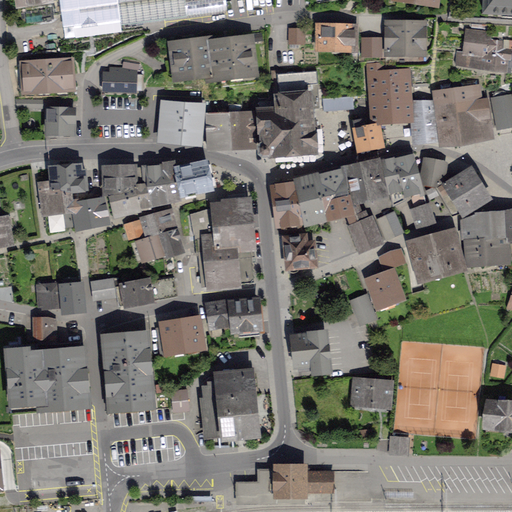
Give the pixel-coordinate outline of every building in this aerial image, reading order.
[(62,0),(63,0),(58,1),(60,11),(72,10),(74,26),(120,20),(121,25),(227,11),(225,0),(62,0)] [(511,0),(484,0),(484,13),(511,14),(511,0)] [(424,23),(388,22),(387,53),(424,53),(424,23)] [(355,48),(356,28),(322,27),(322,51),(336,51),(336,48),(355,48)] [(289,44),(304,44),(305,29),(290,29),(289,44)] [(456,63),(485,67),(488,47),(487,35),(469,32),(468,49),(472,49),(472,53),(457,52),(456,63)] [(249,40),(223,44),(227,75),(253,72),(249,40)] [(488,47),(485,67),(511,69),(511,66),(511,40),(511,41),(511,49),(505,48),(488,47)] [(488,47),(505,48),(505,41),(489,40),(488,47)] [(211,77),(212,77),(207,42),(174,47),(178,76),(210,72),(211,77)] [(227,75),(223,44),(208,46),(208,42),(207,42),(212,77),(227,75)] [(367,46),(367,54),(375,54),(375,46),(367,46)] [(384,71),(383,63),(369,64),(373,121),(411,118),(408,70),(384,71)] [(70,86),(68,64),(22,67),(24,89),(70,86)] [(413,78),(429,77),(429,66),(413,67),(413,78)] [(135,76),(135,70),(112,69),(111,75),(106,75),(105,90),(134,91),(134,90),(142,90),(142,76),(135,76)] [(310,109),(320,109),(317,71),(273,74),(274,89),(270,89),(271,100),(259,100),(261,128),(260,128),(260,130),(261,129),(263,151),(262,152),(262,155),(265,155),(265,154),(273,154),(273,155),(275,154),(311,151),(313,151),(311,129),(314,128),(316,126),(316,121),(314,119),(310,120),(310,109)] [(429,77),(413,78),(413,115),(414,123),(411,123),(413,137),(416,140),(437,138),(431,99),(429,77)] [(487,111),(488,111),(486,100),(480,101),(478,87),(436,93),(442,143),(491,136),(487,111)] [(494,100),(499,128),(511,125),(511,95),(503,91),(498,92),(494,100)] [(229,116),(231,145),(255,144),(254,115),(248,114),(247,105),(241,105),(241,96),(228,96),(229,104),(229,115),(229,116)] [(323,99),(324,112),(354,109),(353,97),(323,99)] [(33,108),(33,100),(15,99),(17,108),(33,108)] [(72,101),(48,100),(48,134),(69,134),(70,122),(73,122),(74,110),(72,110),(72,101)] [(159,138),(199,141),(202,105),(162,103),(159,138)] [(213,146),(231,145),(229,116),(229,115),(209,116),(210,146),(213,146)] [(363,119),(353,121),(354,128),(353,129),(357,149),(383,144),(379,124),(365,126),(363,119)] [(397,162),(405,194),(412,193),(413,196),(412,198),(415,210),(427,206),(428,206),(416,163),(412,164),(411,158),(397,162)] [(390,193),(393,207),(406,200),(405,194),(397,162),(396,159),(383,161),(391,192),(390,193)] [(444,165),(426,162),(423,182),(440,185),(444,165)] [(164,166),(166,179),(177,177),(176,171),(174,163),(163,165),(164,166)] [(348,173),(343,174),(347,191),(350,202),(386,194),(380,167),(377,167),(377,164),(347,170),(348,173)] [(204,165),(176,171),(177,177),(180,194),(209,188),(204,165)] [(72,201),(73,201),(72,192),(88,190),(86,170),(81,170),(81,166),(49,168),(51,182),(52,190),(70,187),(71,200),(72,201)] [(166,179),(164,166),(134,169),(134,186),(144,185),(148,186),(164,183),(164,180),(166,179)] [(134,186),(134,169),(105,170),(106,194),(111,194),(111,196),(122,193),(122,188),(134,187),(134,186)] [(463,212),(464,213),(486,200),(467,169),(436,188),(436,187),(427,192),(431,200),(440,195),(453,216),(463,212)] [(343,171),(318,177),(324,197),(347,191),(343,174),(343,171)] [(180,194),(177,177),(166,179),(164,180),(164,183),(168,200),(181,197),(180,194)] [(296,185),(300,203),(324,197),(318,177),(296,182),(296,185)] [(52,190),(51,182),(39,184),(42,212),(63,210),(65,228),(75,227),(75,226),(73,209),(72,201),(71,200),(70,187),(52,190)] [(168,200),(164,183),(148,186),(151,205),(168,202),(168,200)] [(122,188),(122,193),(111,196),(111,198),(110,198),(114,214),(140,208),(151,207),(151,205),(148,186),(144,185),(134,186),(134,187),(122,188)] [(279,225),(304,222),(300,203),(296,185),(274,188),(279,225)] [(324,197),(328,217),(346,213),(352,211),(351,209),(350,202),(347,191),(324,197)] [(87,202),(91,224),(109,221),(104,199),(99,200),(98,196),(86,198),(87,202)] [(328,217),(324,197),(300,203),(304,222),(304,225),(328,218),(328,217)] [(78,226),(91,224),(87,202),(78,204),(77,200),(73,201),(72,201),(73,209),(75,226),(78,226)] [(251,257),(246,202),(226,204),(190,214),(194,235),(196,252),(198,252),(201,288),(254,283),(252,257),(251,257)] [(346,213),(358,243),(377,235),(370,219),(367,220),(363,213),(361,214),(358,206),(351,209),(352,211),(346,213)] [(428,206),(427,206),(415,210),(414,211),(419,228),(433,223),(428,206)] [(178,228),(172,211),(141,220),(145,235),(143,235),(143,239),(159,234),(160,233),(177,228),(178,228)] [(504,239),(507,239),(511,238),(511,212),(503,213),(503,216),(504,239)] [(386,240),(404,232),(395,213),(378,220),(386,240)] [(503,216),(476,217),(464,221),(467,242),(468,242),(488,240),(504,239),(503,216)] [(0,242),(12,241),(8,220),(0,221),(0,242)] [(139,221),(126,225),(130,239),(143,235),(139,221)] [(177,228),(160,233),(167,255),(183,250),(181,243),(177,228)] [(159,234),(143,239),(144,240),(137,241),(143,259),(164,253),(159,234)] [(452,234),(412,245),(421,278),(461,267),(452,234)] [(380,243),(377,235),(358,243),(361,251),(380,243)] [(298,272),(299,267),(315,266),(315,262),(318,261),(317,253),(314,254),(313,243),(306,244),(305,236),(285,238),(288,268),(291,272),(294,273),(298,272)] [(488,240),(489,261),(509,260),(508,251),(507,239),(504,239),(488,240)] [(489,261),(488,240),(468,242),(470,262),(489,261)] [(405,261),(401,250),(379,257),(383,269),(405,261)] [(393,273),(370,282),(378,305),(401,297),(393,273)] [(84,311),(81,285),(77,285),(77,279),(61,280),(64,313),(84,311)] [(177,296),(174,279),(151,283),(150,280),(116,287),(120,307),(177,296)] [(60,281),(38,283),(40,307),(62,305),(60,281)] [(113,281),(93,284),(95,299),(115,296),(113,281)] [(375,318),(366,296),(352,302),(361,324),(375,318)] [(234,331),(238,330),(257,300),(232,303),(234,327),(234,331)] [(259,335),(257,300),(238,330),(239,337),(259,335)] [(234,327),(232,303),(232,302),(208,305),(213,336),(223,334),(222,328),(234,327)] [(56,320),(34,320),(34,338),(57,337),(56,320)] [(197,321),(164,326),(169,356),(202,351),(197,321)] [(325,334),(294,337),(297,366),(299,365),(300,371),(314,369),(315,371),(329,370),(325,334)] [(145,335),(106,339),(112,408),(151,405),(145,335)] [(24,352),(9,353),(14,403),(41,400),(42,408),(87,404),(82,351),(25,356),(24,352)] [(504,378),(507,365),(494,362),(490,374),(504,378)] [(251,396),(256,395),(254,373),(219,376),(219,380),(215,380),(215,382),(210,383),(210,377),(203,383),(205,399),(202,399),(205,438),(255,433),(251,396)] [(356,381),(354,402),(388,405),(390,384),(356,381)] [(185,391),(172,392),(174,411),(187,410),(185,391)] [(500,428),(511,429),(511,403),(488,402),(485,426),(486,426),(486,431),(499,432),(500,428)] [(406,453),(407,440),(392,439),(392,452),(406,453)] [(260,471),(260,492),(278,492),(278,494),(303,494),(303,490),(321,490),(321,471),(307,471),(307,470),(303,470),(303,469),(278,469),(278,471),(260,471)] [(252,483),(238,483),(238,495),(252,495),(252,483)]
